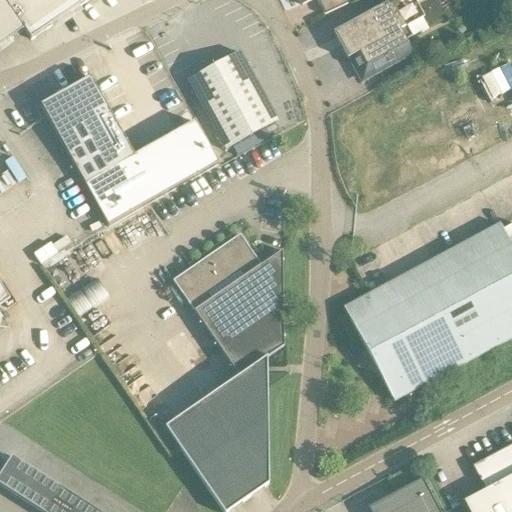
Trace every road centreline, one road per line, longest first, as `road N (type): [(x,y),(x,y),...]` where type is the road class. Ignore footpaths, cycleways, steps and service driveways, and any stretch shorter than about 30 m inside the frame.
road 1 (unclassified): [(270,0),(306,75),(323,148),(301,505)]
road 2 (unknown): [(323,173),(141,277),(145,322),(193,400)]
road 3 (unclassified): [(301,505),(511,392)]
road 4 (unclassified): [(0,87),(181,0)]
